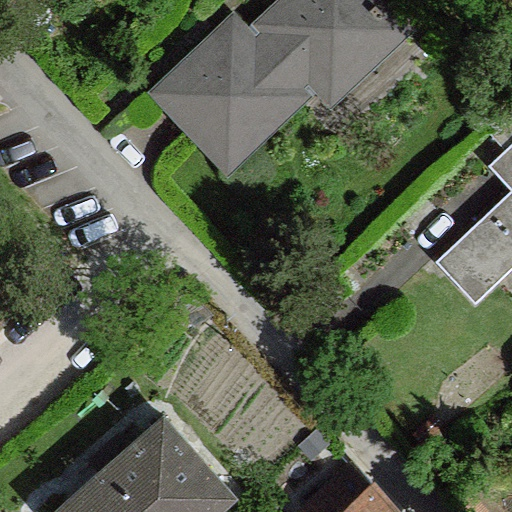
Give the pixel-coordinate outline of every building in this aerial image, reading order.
[(403,28),(377,0),(296,0),(271,23),(279,32),(259,51),(236,27),(168,90),(231,158),(299,95),(291,86),(311,67),(334,92),(403,28)] [(441,257),(480,222),(434,178),(400,213),(441,257)] [(511,191),(480,222),(441,257),(477,296),(511,264),(511,191)] [(170,416),(59,511),(194,511),(226,485),(170,416)] [(344,511),(375,485),(360,469),(310,511),(344,511)] [(508,511),(510,510),(474,472),(449,494),(464,511),(508,511)] [(344,511),(397,511),(375,485),(344,511)]
